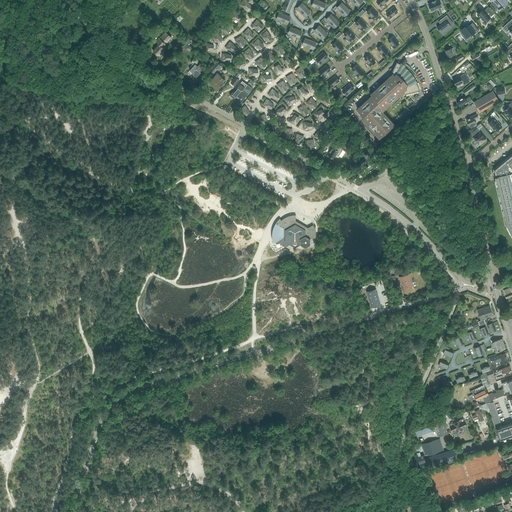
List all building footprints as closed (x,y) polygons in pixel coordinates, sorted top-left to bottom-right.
[(243,0),(240,4),(243,7),(247,9),(251,5),(250,3),(247,1),(246,0),(243,0)] [(285,5),(283,9),(289,11),(293,0),(286,0),(286,1),(288,2),(287,6),(285,5)] [(315,0),(313,0),(312,5),(316,7),(316,5),(320,6),(319,8),(323,10),(326,4),(315,0)] [(428,3),(431,11),(442,7),(443,7),(439,0),(437,0),(436,1),(436,0),(432,2),(428,3)] [(492,0),(494,1),(490,5),(494,10),(498,6),(501,8),(508,2),(505,0),(492,0)] [(301,3),(297,7),(300,10),(301,9),(304,12),(303,13),(305,16),(310,12),(301,3)] [(341,3),(337,7),(340,10),(341,8),(344,11),(343,13),(345,16),(350,12),(341,3)] [(394,7),(386,13),(390,18),(398,12),(394,7)] [(488,7),(484,10),(483,9),(477,14),(485,22),(490,17),(491,19),(496,15),(488,7)] [(371,8),(367,12),(374,19),(378,15),(371,8)] [(229,16),(232,18),(234,19),(237,21),(241,16),(237,12),(234,10),(229,16)] [(279,13),(276,18),(280,20),(281,18),(285,19),(284,21),(288,23),(290,17),(279,13)] [(330,14),(326,18),(329,21),(329,22),(331,20),(333,23),(332,25),(335,28),(339,23),(330,14)] [(449,24),(452,22),(446,15),(440,21),(442,23),(437,27),(438,27),(443,33),(451,26),(449,24)] [(252,25),(254,26),(260,30),(263,25),(261,22),(257,19),(252,25)] [(360,19),(355,23),(362,30),(367,26),(360,19)] [(511,31),(511,22),(510,21),(503,27),(507,32),(510,29),(511,31)] [(219,27),(221,30),(223,31),(226,34),(230,30),(229,28),(228,27),(225,23),(219,27)] [(462,32),(460,33),(461,34),(462,34),(465,38),(469,35),(471,37),(472,36),(479,30),(473,23),(470,26),(469,25),(467,27),(466,28),(465,26),(462,29),(462,28),(462,29),(461,30),(462,32)] [(319,26),(314,30),(317,33),(319,31),(322,34),(320,36),(323,39),(327,35),(319,26)] [(290,27),(288,33),(292,34),(293,32),(296,34),(296,36),(299,38),(302,32),(290,27)] [(243,33),(250,39),(254,35),(252,31),(248,28),(243,33)] [(261,36),(262,37),(265,39),(268,42),(272,38),(269,33),(267,30),(261,36)] [(349,30),(344,34),(350,41),(355,37),(349,30)] [(163,35),(162,37),(161,36),(157,42),(159,44),(154,50),(159,55),(164,48),(161,46),(164,42),(166,41),(167,42),(172,36),(166,31),(163,35)] [(211,37),(213,38),(219,43),(223,39),(219,33),(217,31),(211,37)] [(202,39),(198,35),(193,40),(197,44),(202,39)] [(241,35),(234,39),(237,43),(240,47),(245,44),(243,38),(241,35)] [(393,36),(388,40),(394,48),(399,44),(393,36)] [(258,38),(253,44),(255,47),(260,49),(264,45),(262,42),(260,41),(258,38)] [(304,38),(302,44),(306,46),(307,43),(311,45),(310,47),(314,49),(316,43),(304,38)] [(190,40),(183,47),(186,50),(190,46),(193,48),(195,45),(190,40)] [(230,41),(225,47),(229,50),(233,52),(237,47),(234,44),(230,41)] [(337,41),(332,45),(339,52),(344,48),(337,41)] [(204,51),(207,51),(213,50),(214,44),(208,43),(204,43),(204,51)] [(273,47),(275,51),(278,55),(284,52),(282,48),(280,44),(273,47)] [(382,44),(377,48),(383,56),(388,52),(382,44)] [(457,54),(454,47),(444,51),(447,58),(457,54)] [(249,48),(243,53),(246,56),(250,59),(254,56),(252,52),(251,50),(249,48)] [(269,50),(263,55),(266,59),(270,61),(274,58),(271,52),(269,50)] [(323,52),(316,59),(320,64),(327,57),(323,52)] [(222,61),(226,61),(231,60),(231,54),(225,53),(222,53),(222,61)] [(369,55),(364,59),(370,66),(375,62),(369,55)] [(195,57),(191,62),(192,64),(191,66),(192,67),(190,70),(193,73),(193,72),(194,73),(193,74),(196,77),(201,73),(200,72),(204,67),(197,61),(199,60),(195,57)] [(261,57),(255,62),(258,66),(262,68),(266,65),(264,61),(261,57)] [(286,65),(288,68),(295,64),(291,59),(288,57),(283,61),(286,65)] [(235,63),(238,70),(240,69),(241,69),(242,68),(245,65),(243,60),(239,61),(235,63)] [(284,72),(279,64),(274,66),(275,72),(277,76),(284,72)] [(392,75),(371,95),(356,109),(364,117),(361,119),(379,138),(393,125),(380,111),(403,90),(405,93),(419,90),(417,85),(415,80),(412,76),(409,72),(406,69),(403,67),(400,65),(397,64),(392,75)] [(326,65),(319,72),(323,77),(330,70),(326,65)] [(357,65),(352,69),(358,76),(363,72),(357,65)] [(295,71),(297,74),(301,78),(306,74),(304,70),(301,66),(295,71)] [(249,68),(249,76),(254,76),(258,75),(258,69),(253,68),(249,68)] [(285,77),(287,80),(291,84),(296,82),(294,75),(292,73),(285,77)] [(456,78),(453,79),(456,85),(462,82),(463,84),(464,84),(470,81),(466,73),(463,75),(461,76),(461,75),(460,76),(460,75),(456,77),(456,78)] [(213,78),(212,77),(210,79),(211,79),(210,82),(213,85),(212,85),(218,90),(222,84),(223,85),(225,84),(223,83),(225,81),(220,76),(219,77),(216,74),(213,78)] [(261,75),(263,83),(266,83),(268,82),(267,82),(272,80),(271,75),(265,75),(261,75)] [(335,76),(327,82),(332,87),(339,81),(335,76)] [(231,83),(235,86),(239,80),(235,77),(231,83)] [(237,95),(242,90),(245,88),(247,85),(242,81),(237,87),(238,88),(234,92),(233,91),(230,95),(234,99),(236,97),(237,95)] [(276,85),(278,87),(282,92),(287,89),(285,84),(283,81),(276,85)] [(309,90),(310,93),(317,89),(315,85),(311,81),(307,84),(309,90)] [(350,83),(342,90),(347,95),(354,88),(350,83)] [(248,84),(247,85),(245,88),(239,96),(243,100),(252,88),(249,86),(249,85),(248,84)] [(463,92),(465,95),(476,87),(474,84),(463,92)] [(299,95),(301,98),(307,94),(305,91),(302,87),(301,87),(298,89),(297,89),(299,95)] [(268,95),(269,96),(270,97),(276,99),(279,95),(276,91),(272,89),(268,95)] [(474,102),(480,112),(499,101),(500,101),(494,90),(474,102)] [(318,100),(320,102),(326,105),(329,100),(327,97),(323,93),(318,100)] [(285,99),(289,106),(291,105),(296,101),(296,99),(294,97),(293,96),(288,97),(285,99)] [(466,99),(465,97),(457,101),(460,106),(467,102),(468,104),(473,101),(470,96),(466,99)] [(306,103),(308,105),(314,109),(318,105),(315,101),(312,98),(306,103)] [(262,106),(265,107),(271,109),(272,108),(274,104),(270,101),(267,99),(262,106)] [(511,102),(511,103),(509,105),(503,109),(504,110),(503,111),(506,115),(507,114),(510,118),(511,116),(511,102)] [(297,109),(299,111),(304,116),(308,113),(306,107),(304,104),(297,109)] [(245,105),(239,109),(241,112),(246,115),(249,112),(247,107),(245,105)] [(275,112),(281,118),(283,116),(287,110),(286,109),(284,107),(283,106),(279,108),(275,112)] [(313,114),(318,120),(325,114),(325,112),(323,110),(321,109),(317,111),(313,114)] [(329,115),(332,117),(337,120),(341,115),(337,111),(334,109),(329,115)] [(258,117),(259,120),(261,125),(264,125),(266,124),(268,123),(267,118),(265,114),(258,117)] [(289,122),(296,126),(298,123),(299,117),(299,116),(296,115),(295,114),(291,118),(289,122)] [(478,118),(476,114),(470,117),(470,118),(466,120),(468,125),(469,125),(470,127),(474,126),(474,125),(476,125),(476,123),(475,119),(478,118)] [(496,114),(493,116),(494,118),(488,123),(491,125),(490,126),(492,129),(493,128),(495,131),(502,126),(497,120),(499,118),(496,114)] [(271,123),(271,126),(273,132),(279,131),(279,126),(279,122),(271,123)] [(303,130),(307,130),(313,128),(312,123),(307,122),(303,122),(303,130)] [(320,127),(322,129),(327,134),(331,130),(329,126),(327,123),(326,122),(320,127)] [(284,128),(284,132),(284,138),(290,138),(292,132),(293,129),(284,128)] [(313,136),(315,138),(321,141),(325,136),(319,130),(313,136)] [(478,131),(479,131),(473,136),(472,137),(473,137),(479,144),(479,145),(480,144),(485,139),(486,140),(486,139),(486,138),(485,138),(479,132),(480,131),(479,130),(478,131)] [(297,134),(295,137),(295,143),(300,145),(303,139),(304,136),(297,134)] [(325,145),(329,147),(334,138),(331,136),(325,145)] [(306,140),(306,144),(308,149),(314,149),(314,143),(314,139),(306,140)] [(339,146),(335,144),(328,154),(331,156),(331,157),(333,158),(334,158),(337,154),(339,155),(341,152),(339,151),(339,150),(337,149),(339,146)] [(368,150),(363,152),(369,164),(364,167),(367,171),(377,164),(374,160),(373,161),(368,150)] [(511,153),(500,163),(493,169),(495,179),(496,180),(494,180),(495,181),(505,225),(506,225),(511,236),(511,184),(510,174),(511,173),(511,153)] [(281,220),(280,218),(278,220),(277,221),(276,223),(275,225),(274,227),(273,229),(273,231),(272,233),(272,236),(272,238),(273,240),(273,243),(280,243),(280,245),(285,247),(290,245),(295,248),(301,245),(306,248),(311,245),(311,238),(316,238),(316,236),(316,234),(316,232),(315,230),(315,228),(314,226),(313,225),(308,227),(296,220),(296,215),(294,215),(291,215),(289,216),(287,216),(285,217),(283,219),(281,220)] [(403,285),(405,292),(412,290),(411,286),(412,285),(409,274),(400,277),(402,286),(403,285)] [(511,286),(503,290),(507,298),(511,296),(511,286)] [(366,291),(371,308),(381,305),(376,288),(366,291)] [(477,310),(480,317),(480,319),(493,315),(490,306),(477,310)] [(459,337),(454,339),(458,346),(462,344),(459,337)] [(493,342),(496,351),(504,349),(501,339),(493,342)] [(454,351),(446,348),(443,353),(452,357),(454,351)] [(488,358),(492,370),(493,370),(494,370),(494,369),(498,368),(497,365),(508,362),(505,353),(488,358)] [(449,363),(441,360),(439,365),(447,369),(449,363)] [(499,370),(498,368),(494,369),(494,370),(493,370),(495,375),(496,374),(497,377),(503,375),(504,376),(511,372),(511,371),(510,365),(501,368),(501,369),(499,370)] [(493,370),(492,370),(482,374),(486,385),(497,381),(495,375),(493,370)] [(493,399),(506,394),(511,392),(511,379),(502,383),(504,389),(503,390),(502,389),(498,390),(498,391),(493,394),(492,393),(489,394),(486,389),(485,389),(483,385),(480,387),(472,391),(477,401),(480,399),(483,397),(485,403),(491,401),(491,400),(493,399)] [(490,402),(487,404),(496,429),(500,439),(511,434),(511,395),(509,397),(511,404),(511,423),(500,428),(499,425),(501,424),(493,402),(491,403),(490,402)] [(481,412),(479,408),(474,411),(476,415),(472,416),(474,420),(478,418),(480,421),(481,421),(482,421),(483,420),(483,419),(482,416),(483,416),(481,412)] [(451,425),(449,426),(452,432),(456,430),(456,431),(457,431),(457,432),(458,433),(459,433),(460,433),(461,433),(462,432),(463,431),(463,430),(462,429),(466,427),(467,427),(463,418),(462,414),(454,418),(456,421),(451,424),(451,425)] [(434,424),(438,436),(447,433),(443,421),(434,424)] [(417,453),(424,451),(426,456),(443,450),(440,438),(422,444),(422,445),(416,450),(417,453)] [(423,455),(411,460),(414,466),(418,465),(420,464),(422,471),(462,457),(461,455),(458,456),(455,448),(454,448),(451,450),(424,459),(423,455)] [(494,504),(502,501),(501,498),(500,496),(505,494),(504,491),(499,493),(500,494),(492,496),(494,504)]
